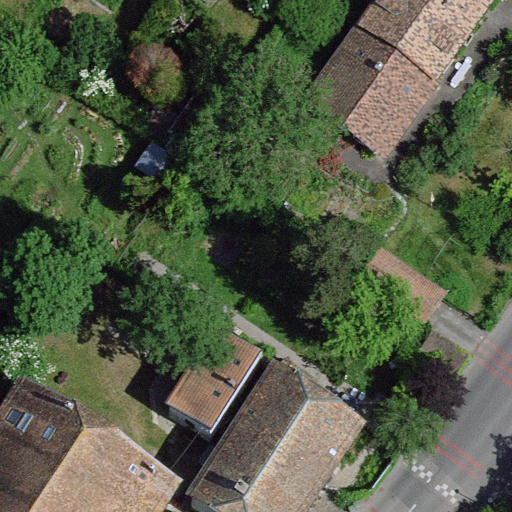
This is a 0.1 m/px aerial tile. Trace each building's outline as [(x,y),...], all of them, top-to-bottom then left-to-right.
[(389,0),(311,109),(374,155),(430,79),(437,83),(495,0),(389,0)] [(217,116),(199,105),(175,139),(194,150),(217,116)] [(263,363),(223,338),(172,417),(213,444),(263,363)] [(315,384),(286,367),(193,509),(198,511),(306,511),(350,445),(297,412),(315,384)] [(0,511),(149,511),(166,487),(29,399),(0,442),(0,511)]
